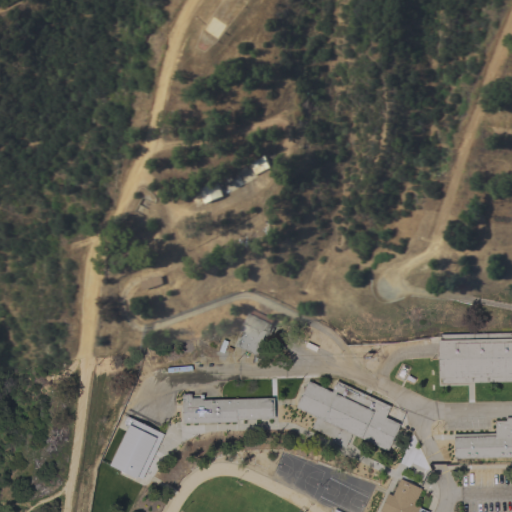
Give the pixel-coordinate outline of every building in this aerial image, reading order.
[(271,167),(257,175),(251,163),(266,155),(271,167)] [(218,177),(231,171),(236,180),(223,186),(218,177)] [(207,204),(200,189),(219,182),(225,196),(207,204)] [(166,284),(144,290),(142,282),(163,275),(166,284)] [(250,313),(251,314),(253,310),(275,320),(259,357),(235,346),(250,313)] [(511,332),(511,381),(441,383),(441,378),(438,378),(437,340),(440,340),(440,334),(511,332)] [(331,392),(336,381),(389,406),(384,418),(399,425),(386,451),(351,434),(344,449),(330,442),(332,438),(311,428),(316,417),(295,408),(307,381),(331,392)] [(274,419),(235,420),(235,422),(182,424),(181,395),(191,394),(191,398),(201,398),(201,400),(273,399),(274,419)] [(141,479),(137,477),(136,479),(109,466),(128,426),(123,424),(126,417),(163,434),(141,479)] [(511,457),(453,459),(453,434),(494,433),(494,421),(505,421),(505,418),(511,417),(511,457)] [(428,511),(381,511),(379,511),(387,494),(391,496),(399,479),(421,489),(414,505),(419,507),(428,511)]
